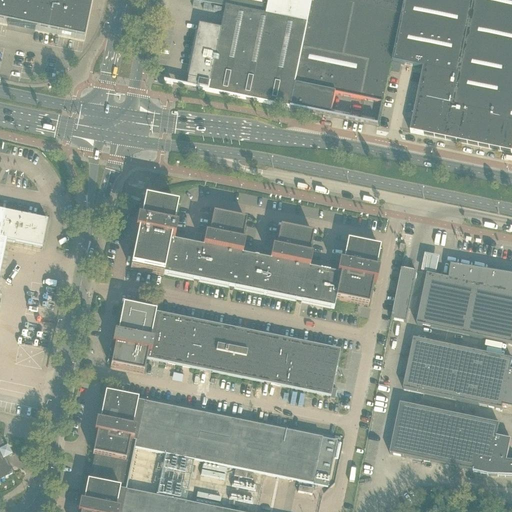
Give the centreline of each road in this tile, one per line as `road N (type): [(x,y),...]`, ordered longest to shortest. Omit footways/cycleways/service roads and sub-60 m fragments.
road 1 (secondary): [(511,180),(343,145),(128,116)]
road 2 (unclassified): [(198,149),(243,169),(511,221)]
road 3 (secondary): [(198,149),(511,209)]
road 4 (tertiary): [(25,511),(48,470),(86,258)]
road 5 (tertiary): [(86,258),(121,138)]
road 6 (tertiary): [(97,135),(86,258)]
